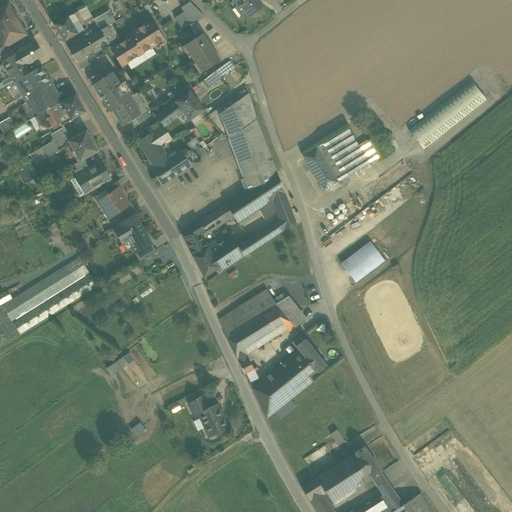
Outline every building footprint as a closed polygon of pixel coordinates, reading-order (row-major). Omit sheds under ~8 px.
[(232,0),(236,5),(234,7),(241,16),(245,13),(249,18),(262,7),(256,0),(232,0)] [(189,3),(181,8),(184,13),(175,18),(181,29),(202,16),(189,3)] [(7,6),(2,8),(1,7),(0,7),(0,42),(2,47),(3,48),(6,45),(24,35),(7,6)] [(86,7),(77,12),(82,22),(92,16),(86,7)] [(109,11),(93,20),(99,31),(106,27),(115,22),(109,11)] [(77,12),(53,25),(63,42),(77,34),(77,33),(86,28),(82,22),(77,12)] [(132,37),(111,50),(121,67),(163,41),(150,21),(132,32),(132,37)] [(99,31),(67,49),(75,62),(85,56),(113,40),(106,27),(99,31)] [(220,61),(202,34),(184,46),(201,73),(220,61)] [(9,51),(0,56),(0,57),(7,69),(6,71),(9,76),(11,76),(14,81),(29,73),(26,68),(33,64),(31,62),(42,56),(34,42),(24,48),(21,44),(9,51)] [(6,45),(3,48),(2,47),(0,48),(0,56),(9,51),(6,45)] [(85,56),(75,62),(80,70),(89,64),(85,56)] [(229,61),(214,72),(219,78),(234,67),(229,61)] [(33,64),(26,68),(29,73),(36,69),(33,64)] [(29,73),(14,81),(23,97),(49,83),(41,67),(36,69),(29,73)] [(111,73),(93,85),(99,95),(98,95),(101,100),(102,100),(108,111),(112,109),(111,109),(130,97),(122,84),(125,82),(124,82),(119,85),(111,73)] [(471,81),(408,130),(423,150),(486,101),(471,81)] [(52,88),(26,102),(35,117),(61,103),(52,88)] [(189,91),(174,102),(182,113),(188,122),(203,111),(189,91)] [(130,97),(111,109),(112,109),(122,126),(134,119),(139,115),(146,110),(136,94),(130,97)] [(35,117),(34,117),(39,126),(42,127),(45,131),(59,123),(60,126),(85,112),(75,95),(61,103),(35,117)] [(228,139),(256,120),(246,95),(219,114),(228,139)] [(174,102),(154,116),(163,128),(182,113),(174,102)] [(146,110),(139,115),(134,119),(138,125),(150,116),(146,110)] [(10,118),(0,123),(0,125),(5,134),(16,128),(10,118)] [(264,180),(276,172),(256,120),(228,139),(248,190),(264,180)] [(63,128),(50,135),(53,141),(66,134),(63,128)] [(150,133),(136,143),(149,161),(150,160),(156,168),(152,171),(161,185),(189,166),(180,155),(170,163),(159,148),(164,144),(162,141),(169,135),(163,128),(152,136),(150,133)] [(368,164),(347,129),(337,135),(358,171),(368,164)] [(85,132),(68,142),(79,161),(83,159),(97,151),(85,132)] [(358,171),(337,135),(316,148),(338,183),(339,185),(343,183),(341,181),(358,171)] [(379,156),(370,141),(365,144),(375,159),(379,156)] [(52,142),(41,148),(47,158),(58,152),(52,142)] [(206,154),(199,143),(191,149),(198,160),(206,154)] [(338,183),(316,148),(303,156),(324,191),(338,183)] [(198,160),(191,149),(185,154),(192,164),(198,160)] [(79,161),(73,165),(76,170),(86,164),(83,159),(79,161)] [(79,175),(76,177),(76,178),(70,181),(80,197),(109,179),(100,163),(89,169),(79,175)] [(86,164),(76,170),(79,175),(89,169),(86,164)] [(295,222),(276,173),(276,172),(264,180),(275,210),(279,219),(283,231),(294,223),(295,224),(295,223),(295,222)] [(248,190),(198,223),(202,231),(210,231),(232,216),(237,224),(258,210),(262,218),(275,210),(264,180),(248,190)] [(116,182),(104,190),(107,195),(117,189),(119,188),(116,182)] [(107,195),(97,202),(108,218),(128,206),(117,189),(107,195)] [(214,204),(225,197),(223,193),(211,199),(214,204)] [(134,215),(118,225),(118,226),(113,228),(123,245),(128,242),(134,254),(151,244),(134,215)] [(279,219),(237,247),(244,257),(283,231),(279,219)] [(195,225),(181,234),(193,257),(207,247),(195,225)] [(230,237),(209,251),(218,267),(219,267),(221,271),(244,257),(237,247),(230,237)] [(341,264),(355,282),(383,261),(370,242),(341,264)] [(151,244),(134,254),(139,262),(155,251),(151,244)] [(207,247),(193,257),(203,277),(219,267),(218,267),(209,251),(207,247)] [(76,259),(1,307),(10,323),(86,274),(76,259)] [(87,276),(11,324),(19,336),(95,288),(87,276)] [(266,290),(218,319),(225,336),(260,314),(271,307),(275,304),(266,290)] [(6,291),(0,294),(0,303),(0,304),(10,298),(6,291)] [(301,314),(287,297),(275,304),(290,323),(300,315),(301,314)] [(290,323),(275,304),(271,307),(286,330),(288,333),(295,328),(294,328),(290,323)] [(0,328),(9,342),(18,336),(0,307),(0,328)] [(286,330),(271,307),(260,314),(275,337),(286,330)] [(225,336),(240,366),(249,362),(246,355),(275,337),(260,314),(225,336)] [(300,315),(290,323),(294,328),(304,320),(300,315)] [(301,336),(292,343),(296,347),(304,340),(301,336)] [(325,366),(304,340),(296,347),(299,351),(316,373),(317,373),(325,366)] [(299,351),(251,389),(265,419),(274,412),(290,400),(312,382),(310,379),(316,373),(299,351)] [(129,352),(107,368),(112,376),(135,360),(129,352)] [(249,362),(240,366),(243,372),(252,368),(249,362)] [(202,397),(188,403),(194,416),(198,414),(208,409),(202,397)] [(290,400),(274,412),(279,418),(295,406),(290,400)] [(208,409),(198,414),(207,433),(215,430),(217,433),(227,429),(216,405),(208,409)] [(137,437),(147,430),(141,422),(131,429),(137,437)] [(337,430),(330,435),(337,446),(344,441),(337,430)] [(314,468),(317,460),(324,462),(326,455),(328,456),(331,449),(319,446),(316,455),(310,453),(306,465),(314,468)] [(380,473),(363,448),(354,454),(371,479),(380,473)] [(354,454),(313,480),(329,506),(371,479),(354,454)] [(380,473),(371,479),(378,488),(387,482),(380,473)] [(333,511),(329,506),(313,480),(301,488),(315,511),(333,511)] [(391,489),(367,505),(371,511),(391,511),(403,505),(402,504),(391,489)] [(429,511),(419,495),(403,505),(391,511),(429,511)]
